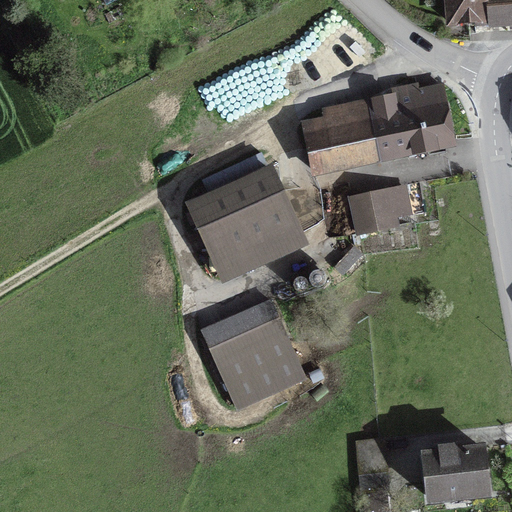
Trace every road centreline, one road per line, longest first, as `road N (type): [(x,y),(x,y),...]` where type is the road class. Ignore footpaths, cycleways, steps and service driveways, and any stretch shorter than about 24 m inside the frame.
road 1 (residential): [(429,49),(179,188)]
road 2 (track): [(0,291),(179,188)]
road 3 (residential): [(511,244),(492,118),(502,79)]
